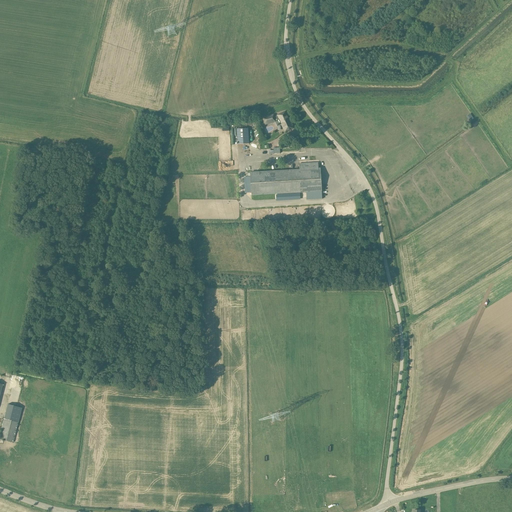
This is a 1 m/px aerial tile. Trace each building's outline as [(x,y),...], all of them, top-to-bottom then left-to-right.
[(293,128),(285,113),(278,116),(274,118),(274,115),(264,118),(266,125),(275,122),(280,120),(285,132),(293,128)] [(249,144),(248,129),(235,130),(235,136),(238,135),(238,145),(249,144)] [(318,169),(318,163),(299,164),(300,170),(250,173),(252,196),(322,192),(320,169),(318,169)] [(355,210),(351,192),(334,196),(336,204),(337,204),(338,207),(340,206),(341,210),(340,210),(341,213),(355,210)] [(18,423),(9,421),(4,419),(0,434),(0,439),(13,443),(18,423)]
